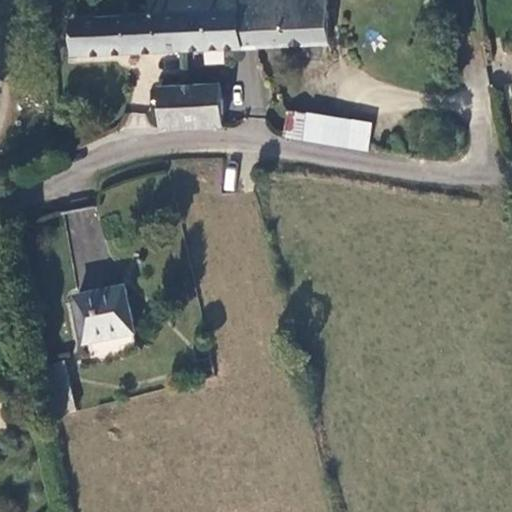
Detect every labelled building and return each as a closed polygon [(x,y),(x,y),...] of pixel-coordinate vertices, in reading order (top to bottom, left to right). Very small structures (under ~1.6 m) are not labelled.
[(184,51),(182,0),(172,0),(169,0),(152,0),(153,18),(75,21),(77,55),(184,51)] [(182,0),(184,51),(244,50),(239,0),(182,0)] [(253,0),(239,0),(244,50),(260,48),(253,0)] [(253,0),(260,48),(330,45),(327,0),(253,0)] [(163,130),(224,130),(222,91),(162,90),(163,95),(163,130)] [(274,136),(283,137),(288,114),(279,112),(274,136)] [(283,137),(369,151),(373,127),(349,123),(288,114),(283,137)] [(78,299),(87,345),(136,335),(126,289),(78,299)] [(63,360),(46,365),(54,393),(64,390),(70,410),(76,408),(63,360)]
